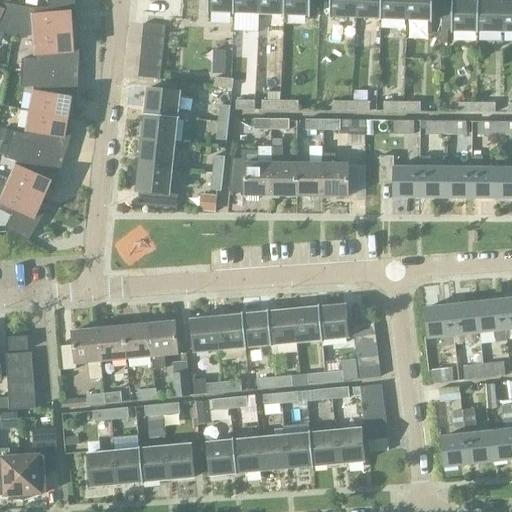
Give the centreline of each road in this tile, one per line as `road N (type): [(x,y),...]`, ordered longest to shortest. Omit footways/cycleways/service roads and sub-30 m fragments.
road 1 (residential): [(88,290),(394,270)]
road 2 (residential): [(88,290),(119,0)]
road 3 (residential): [(423,511),(394,270)]
